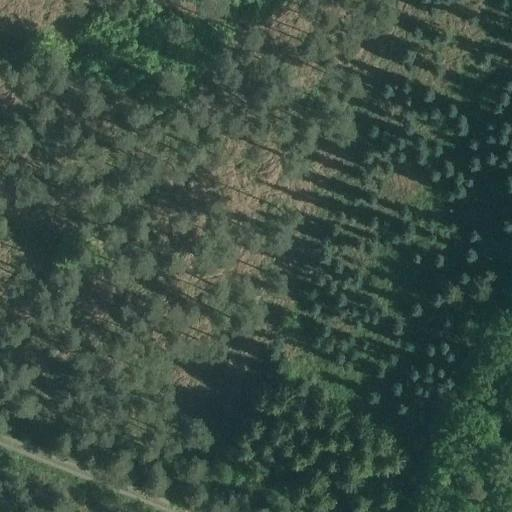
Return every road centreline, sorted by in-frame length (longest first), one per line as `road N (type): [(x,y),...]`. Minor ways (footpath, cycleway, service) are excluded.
road 1 (track): [(398,511),(511,237)]
road 2 (track): [(0,448),(154,511)]
